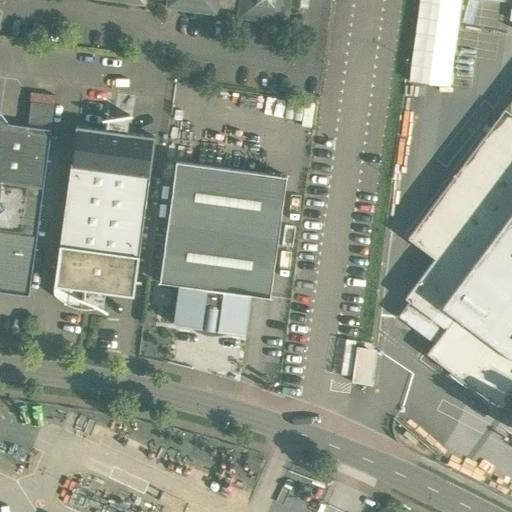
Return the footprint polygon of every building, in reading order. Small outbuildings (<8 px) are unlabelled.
[(106,0),(145,5),(145,0),(165,0),(168,0),(167,8),(216,15),(217,7),(239,10),(239,18),(289,25),(291,0),(106,0)] [(419,0),(410,80),(451,85),(461,0),(419,0)] [(54,105),(31,102),(28,126),(50,129),(54,105)] [(504,108),(408,238),(435,258),(405,298),(432,318),(433,318),(443,305),(442,305),(511,210),(511,113),(505,108),(504,108)] [(0,113),(0,291),(29,295),(51,130),(50,129),(28,126),(9,124),(0,113)] [(128,117),(109,119),(107,130),(76,126),(70,166),(150,177),(155,136),(126,132),(128,117)] [(287,176),(176,161),(160,281),(179,284),(251,294),(270,297),(287,176)] [(150,177),(70,166),(54,285),(86,290),(85,299),(92,302),(102,308),(104,292),(134,296),(150,177)] [(511,210),(442,305),(443,305),(456,315),(511,355),(511,210)] [(251,294),(179,284),(174,324),(190,326),(200,323),(210,323),(221,326),(230,331),(245,334),(251,294)] [(456,315),(443,305),(433,318),(432,318),(421,332),(435,343),(456,315)] [(511,383),(511,355),(456,315),(435,343),(427,353),(497,405),(511,383)] [(362,353),(357,352),(358,347),(357,346),(352,382),(353,382),(354,374),(359,375),(358,379),(369,381),(373,351),(363,350),(362,353)]
